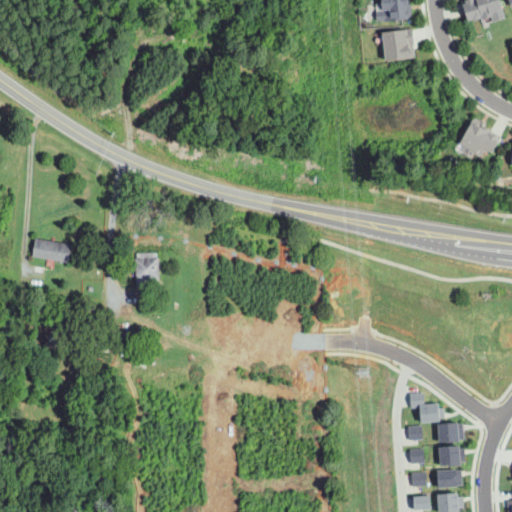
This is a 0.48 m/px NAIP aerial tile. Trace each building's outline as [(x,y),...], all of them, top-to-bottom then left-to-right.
[(375,1),(377,20),(411,16),(409,0),(381,0),(382,1),(375,1)] [(464,0),(461,1),(468,21),(483,16),(486,25),(505,18),(499,0),(464,0)] [(382,59),(414,54),(409,26),(378,31),(382,59)] [(473,121),(473,120),(478,123),(476,126),(482,130),(481,130),(492,137),(484,151),(481,149),(480,151),(476,149),(473,156),(466,152),(467,150),(453,142),(455,139),(454,139),(455,136),(456,137),(467,118),(473,121)] [(511,142),(504,142),(503,165),(510,165),(510,173),(511,172),(511,142)] [(35,240),(74,245),(71,263),(33,257),(35,240)] [(137,287),(136,254),(157,253),(157,257),(159,257),(160,286),(137,287)] [(20,316),(12,316),(12,311),(2,310),(3,301),(32,301),(32,311),(21,310),(20,316)] [(94,309),(80,309),(80,301),(94,301),(94,309)] [(57,346),(44,343),(47,330),(59,332),(57,346)] [(134,356),(129,356),(122,356),(122,344),(134,344),(134,356)] [(424,419),(443,418),(442,401),(429,402),(428,391),(411,392),(412,405),(423,405),(424,419)] [(451,440),(443,440),(441,422),(462,421),(463,440),(451,440)] [(425,424),(426,437),(411,438),(411,425),(425,424)] [(462,449),(469,449),(469,462),(463,462),(463,465),(463,466),(451,467),(450,466),(443,466),(442,447),(462,446),(462,449)] [(427,449),(428,463),(414,464),(413,450),(427,449)] [(461,486),(461,487),(441,488),(440,471),(460,469),(460,471),(465,471),(466,485),(461,486)] [(429,472),(430,486),(416,487),(415,473),(429,472)] [(467,497),(468,508),(461,508),(461,511),(440,511),(440,495),(460,493),(460,497),(467,497)] [(433,495),(434,509),(415,510),(414,496),(433,495)]
